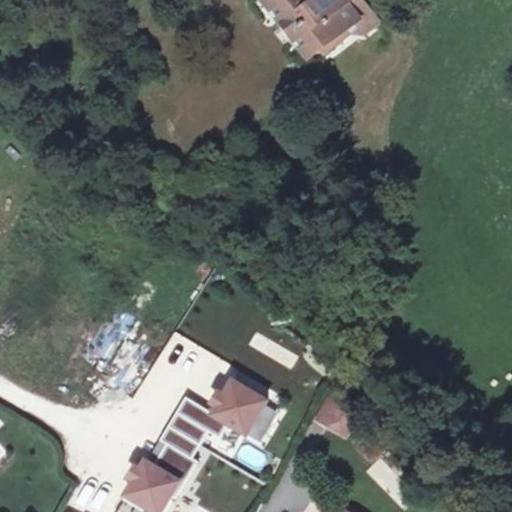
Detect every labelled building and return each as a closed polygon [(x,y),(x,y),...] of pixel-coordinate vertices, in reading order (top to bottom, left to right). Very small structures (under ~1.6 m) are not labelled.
[(269,0),(268,1),(311,58),(344,32),(363,35),(380,22),(362,0),(269,0)] [(185,397),(176,412),(210,432),(221,439),(230,424),(249,435),(266,404),(268,400),(250,390),(253,385),(237,375),(226,395),(221,392),(214,403),(219,406),(214,414),(210,411),(185,397)] [(332,397),(320,419),(331,425),(343,403),(332,397)] [(219,406),(214,403),(210,411),(214,414),(219,406)] [(343,403),(331,425),(344,432),(356,410),(343,403)] [(266,404),(249,435),(261,443),(279,412),(266,404)] [(210,432),(176,412),(148,462),(156,466),(168,445),(194,459),(210,432)] [(144,469),(139,466),(131,479),(136,481),(124,500),(137,508),(143,511),(163,511),(172,498),(177,500),(199,462),(194,459),(168,445),(156,466),(148,462),(144,469)] [(144,469),(148,462),(143,459),(139,466),(144,469)]
